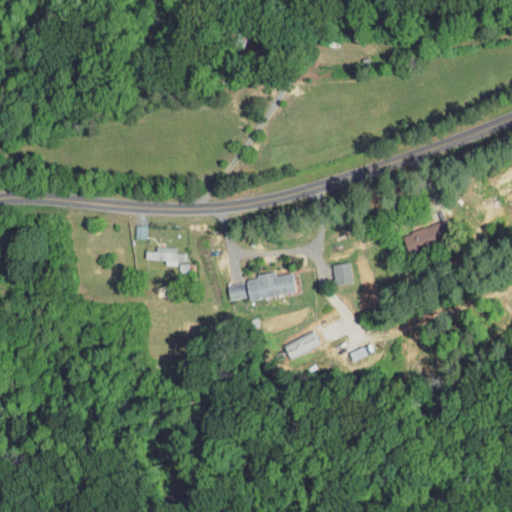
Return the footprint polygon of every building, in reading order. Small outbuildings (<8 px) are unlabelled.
[(389,228),(395,247),(436,234),(431,216),(389,228)] [(173,255),(173,247),(164,247),(164,241),(143,240),(143,245),(133,245),(133,253),(153,254),(153,259),(164,260),(165,255),(173,255)] [(322,278),(340,276),(338,256),(320,258),(322,278)] [(283,285),(279,266),(262,270),(262,267),(232,273),(237,295),(283,285)] [(216,293),(234,292),(232,277),(215,278),(216,293)] [(277,352),(307,340),(301,326),(271,338),(277,352)]
